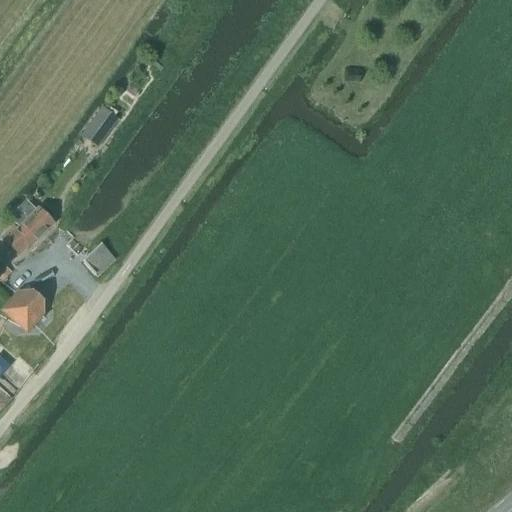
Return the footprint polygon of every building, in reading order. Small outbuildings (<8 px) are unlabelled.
[(362,72),(343,71),(343,84),(359,84),(362,72)] [(97,149),(118,121),(103,110),(83,138),(97,149)] [(49,222),(54,217),(45,208),(40,213),(38,211),(6,243),(20,256),(51,224),(49,222)] [(96,277),(114,261),(100,245),(82,262),(84,263),(83,264),(94,276),(95,275),(96,277)] [(41,317),(40,303),(30,294),(16,295),(7,305),(8,319),(18,328),(32,327),(41,317)]
